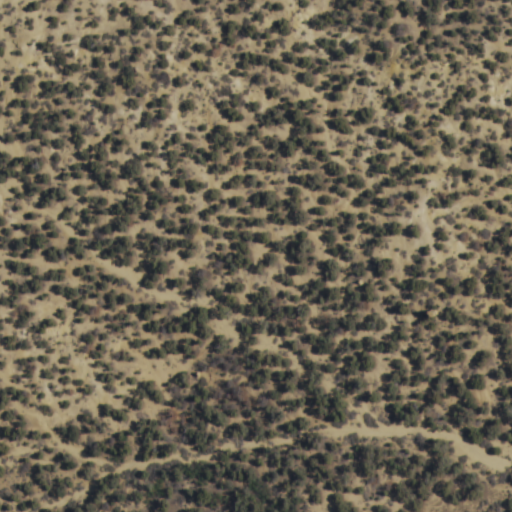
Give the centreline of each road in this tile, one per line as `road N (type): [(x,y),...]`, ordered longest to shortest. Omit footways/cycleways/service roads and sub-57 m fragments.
road 1 (track): [(511,196),(466,134),(435,120),(344,119),(263,53),(187,16),(100,18),(49,34),(27,55),(1,146),(12,201)]
road 2 (track): [(0,214),(12,201),(32,206),(235,333),(313,347),(386,298),(442,203),(471,197),(511,210)]
